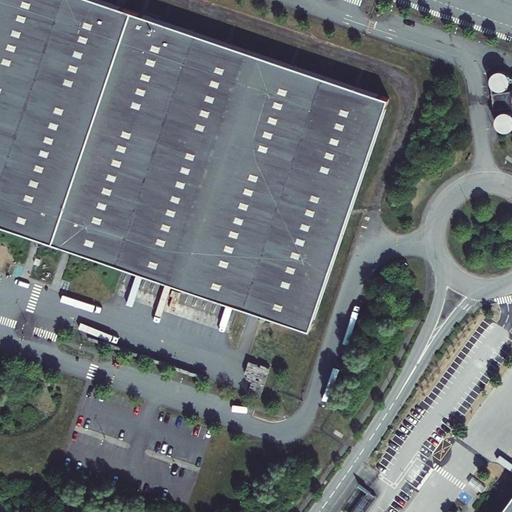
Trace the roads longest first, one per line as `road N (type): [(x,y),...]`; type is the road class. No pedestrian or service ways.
road 1 (unclassified): [(315,511),(466,289)]
road 2 (unclassified): [(500,184),(462,187),(432,226),(437,262),(466,289)]
